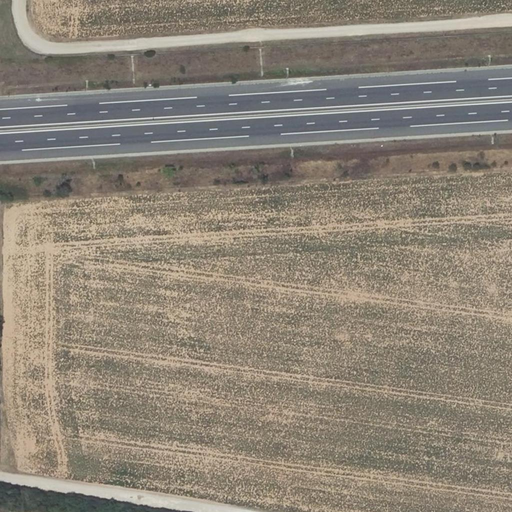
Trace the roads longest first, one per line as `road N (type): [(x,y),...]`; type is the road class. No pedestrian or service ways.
road 1 (trunk): [(0,143),(511,111)]
road 2 (trunk): [(511,86),(0,117)]
road 3 (track): [(136,45),(511,18)]
road 4 (track): [(0,477),(232,511)]
